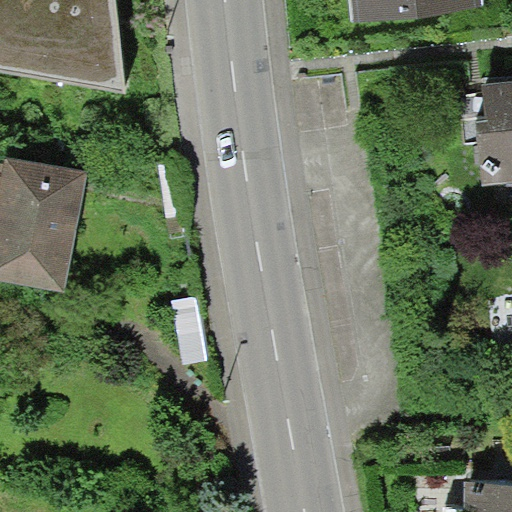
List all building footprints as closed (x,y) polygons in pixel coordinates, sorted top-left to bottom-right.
[(0,0),(0,65),(124,87),(116,0),(0,0)] [(474,3),(474,0),(339,0),(341,17),(474,3)] [(511,81),(470,87),(479,178),(511,174),(511,81)] [(87,174),(1,156),(0,163),(0,279),(62,292),(87,174)] [(511,511),(511,485),(467,488),(466,511),(511,511)]
